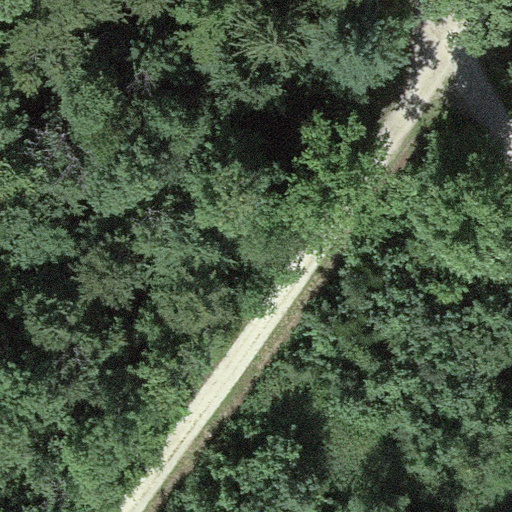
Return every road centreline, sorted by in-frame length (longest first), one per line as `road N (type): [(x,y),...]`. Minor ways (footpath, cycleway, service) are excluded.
road 1 (track): [(130,511),(279,309),(479,0)]
road 2 (track): [(441,0),(511,127)]
